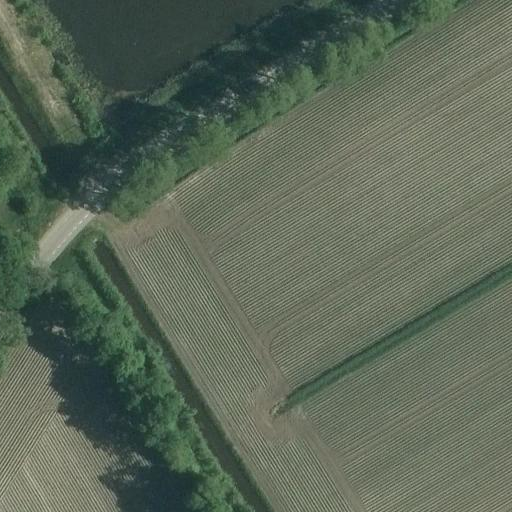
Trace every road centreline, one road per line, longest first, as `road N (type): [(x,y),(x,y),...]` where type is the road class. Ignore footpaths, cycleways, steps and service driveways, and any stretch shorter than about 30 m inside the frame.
road 1 (tertiary): [(399,0),(145,158),(92,201),(0,320)]
road 2 (track): [(0,9),(108,188)]
